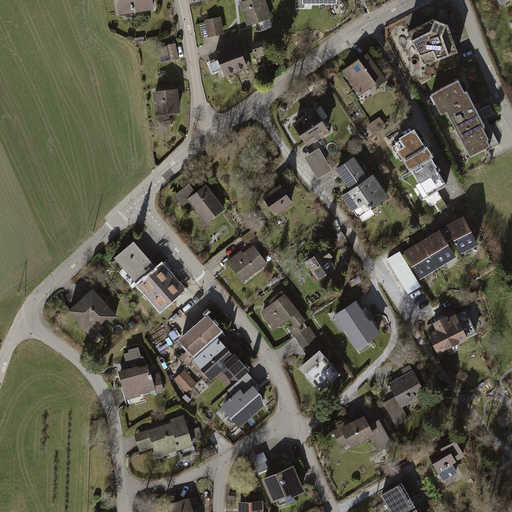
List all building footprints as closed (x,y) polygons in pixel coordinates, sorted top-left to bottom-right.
[(114,0),(116,16),(152,12),(150,0),(114,0)] [(262,0),(252,0),(239,4),(246,30),(270,23),(262,0)] [(220,15),(206,18),(210,37),(224,34),(220,15)] [(443,19),(432,15),(406,28),(424,63),(456,51),(443,19)] [(269,40),(254,43),(256,52),(271,49),(269,40)] [(237,46),(225,49),(233,75),(245,71),(237,46)] [(225,49),(213,53),(221,78),(233,75),(225,49)] [(364,54),(339,73),(359,98),(384,79),(364,54)] [(433,90),(464,154),(488,142),(458,78),(433,90)] [(176,91),(152,94),(154,118),(178,116),(176,91)] [(326,133),(310,109),(288,123),(303,147),(326,133)] [(380,117),(368,124),(373,133),(386,126),(380,117)] [(432,161),(414,132),(391,146),(409,175),(432,161)] [(304,157),(317,178),(332,169),(319,148),(304,157)] [(366,180),(352,160),(334,172),(349,193),(341,198),(357,221),(387,199),(371,176),(366,180)] [(432,161),(409,175),(426,202),(449,188),(432,161)] [(223,212),(204,186),(185,200),(204,226),(223,212)] [(290,206),(277,188),(259,202),(272,219),(290,206)] [(463,254),(479,246),(464,217),(448,225),(463,254)] [(457,256),(441,228),(423,239),(440,266),(457,256)] [(423,277),(440,266),(423,239),(406,249),(423,277)] [(113,260),(136,286),(155,269),(133,243),(113,260)] [(267,267),(251,247),(228,264),(244,284),(267,267)] [(400,251),(388,258),(408,292),(420,285),(400,251)] [(335,270),(324,252),(304,264),(316,282),(335,270)] [(184,294),(160,265),(155,269),(136,286),(160,314),(184,294)] [(119,316),(89,289),(67,313),(96,340),(119,316)] [(283,295),(260,313),(264,322),(275,331),(288,325),(291,329),(287,332),(299,347),(314,337),(308,330),(305,333),(299,328),(306,322),(283,295)] [(378,336),(357,303),(334,318),(355,351),(378,336)] [(469,340),(478,336),(467,310),(458,314),(469,340)] [(224,334),(207,315),(180,339),(188,348),(180,354),(205,384),(224,368),(233,379),(246,368),(220,338),(224,334)] [(467,341),(455,315),(426,328),(438,354),(467,341)] [(314,337),(299,347),(305,356),(300,368),(321,393),(340,374),(321,352),(324,349),(314,337)] [(128,367),(118,369),(126,396),(155,389),(156,393),(164,390),(159,372),(151,374),(148,363),(143,364),(139,348),(124,352),(128,367)] [(197,382),(185,368),(174,378),(186,392),(197,382)] [(423,391),(409,368),(385,383),(394,397),(381,405),(393,425),(408,416),(400,405),(423,391)] [(260,391),(258,385),(247,372),(228,389),(233,394),(221,404),(239,424),(263,403),(260,391)] [(367,427),(362,418),(332,437),(342,452),(368,436),(372,434),(367,427)] [(183,420),(133,436),(138,451),(142,450),(144,455),(152,453),(155,461),(192,449),(183,420)] [(372,434),(368,436),(379,454),(392,447),(378,422),(367,427),(372,434)] [(460,453),(447,435),(435,444),(438,450),(426,458),(442,481),(458,470),(451,459),(460,453)] [(293,467),(261,481),(272,507),(304,493),(293,467)] [(417,511),(402,485),(378,499),(385,511),(417,511)] [(191,511),(187,499),(167,506),(168,511),(191,511)]
